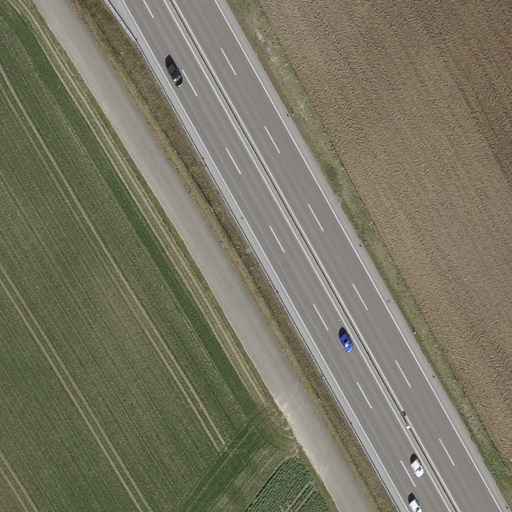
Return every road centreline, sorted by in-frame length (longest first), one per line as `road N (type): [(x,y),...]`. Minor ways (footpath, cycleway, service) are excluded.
road 1 (motorway): [(144,0),(430,511)]
road 2 (motorway): [(484,511),(199,0)]
